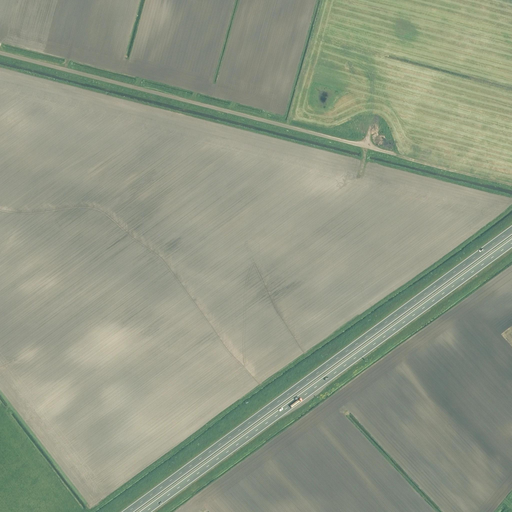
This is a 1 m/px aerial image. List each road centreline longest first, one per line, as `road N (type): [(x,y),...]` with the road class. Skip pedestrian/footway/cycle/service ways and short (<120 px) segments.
road 1 (trunk): [(511,230),(128,511)]
road 2 (trunk): [(146,511),(511,243)]
road 3 (unclassified): [(0,53),(393,154)]
road 4 (track): [(511,185),(393,154)]
